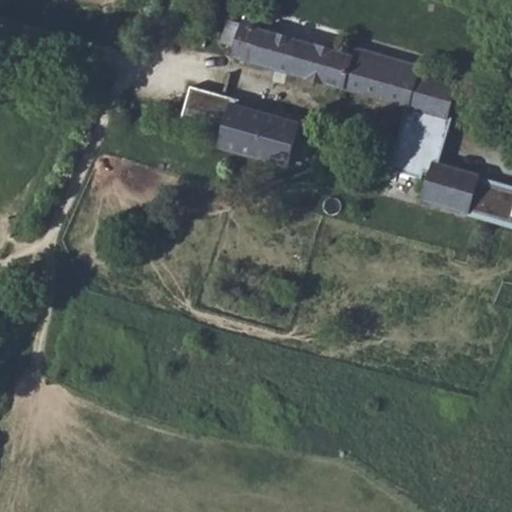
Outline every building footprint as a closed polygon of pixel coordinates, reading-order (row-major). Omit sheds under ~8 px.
[(249,21),(231,15),(224,38),(238,43),(235,52),(346,86),(357,53),(265,22),(264,17),(251,14),(249,21)] [(449,118),(459,84),(420,73),(422,67),(359,46),(357,53),(346,86),(408,105),(449,118)] [(243,102),(195,89),(185,121),(228,134),(237,105),(242,107),(243,102)] [(242,107),(237,105),(228,134),(224,149),(292,167),(296,153),(303,124),(242,107)] [(455,119),(449,118),(408,105),(397,149),(441,160),(455,119)] [(487,173),(441,160),(397,149),(392,167),(434,179),(426,200),(476,213),(486,177),(487,173)] [(511,184),(486,177),(476,213),(511,222),(511,184)]
